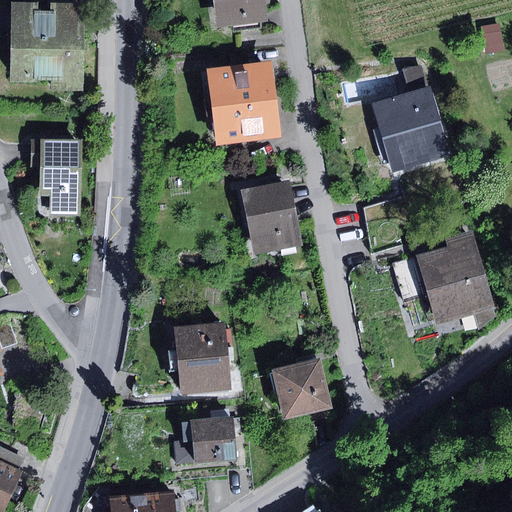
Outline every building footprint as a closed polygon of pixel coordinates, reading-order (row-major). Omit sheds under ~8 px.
[(47,90),(84,90),(84,3),(76,3),(76,0),(47,0),(47,3),(12,3),(12,81),(47,82),(47,90)] [(213,0),(218,28),(269,21),(265,0),(213,0)] [(499,24),(483,27),(488,55),(504,52),(499,24)] [(208,70),(217,145),(281,138),(272,62),(208,70)] [(403,70),(410,92),(431,86),(423,64),(403,70)] [(374,103),(395,174),(452,156),(431,86),(410,92),(374,103)] [(80,215),(82,141),(31,139),(30,168),(40,168),(39,197),(51,197),(50,214),(80,215)] [(254,256),(303,247),(291,181),(242,190),(254,256)] [(404,197),(362,208),(365,227),(409,215),(404,197)] [(409,215),(365,227),(371,255),(416,243),(409,215)] [(436,326),(496,310),(474,230),(446,238),(448,246),(416,254),(436,326)] [(413,258),(393,264),(403,298),(424,292),(413,258)] [(8,315),(0,317),(0,342),(2,349),(18,344),(8,315)] [(230,387),(223,325),(177,330),(184,392),(230,387)] [(127,340),(120,371),(139,375),(146,344),(127,340)] [(321,361),(271,373),(283,422),(309,415),(311,423),(330,418),(328,411),(333,410),(321,361)] [(49,402),(40,430),(50,433),(59,405),(49,402)] [(174,443),(176,466),(236,461),(233,416),(190,420),(190,422),(192,442),(183,443),(174,443)] [(192,442),(190,422),(182,423),(183,443),(192,442)] [(0,447),(0,462),(19,471),(25,459),(0,447)] [(0,511),(5,511),(23,473),(19,471),(0,462),(0,511)] [(176,511),(174,492),(111,499),(112,511),(176,511)]
